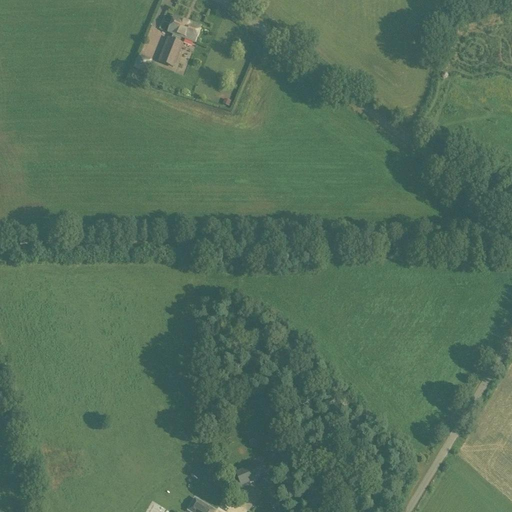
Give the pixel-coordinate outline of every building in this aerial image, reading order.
[(189,23),(175,18),(169,33),(174,35),(172,40),(169,39),(161,62),(174,67),(183,44),(181,43),(183,38),(195,43),(201,27),(190,22),(189,23)] [(133,67),(146,72),(151,59),(138,54),(133,67)] [(247,268),(257,268),(257,258),(247,258),(247,268)] [(260,463),(252,466),(258,480),(266,477),(260,463)] [(215,511),(196,499),(188,511),(189,511),(215,511)]
